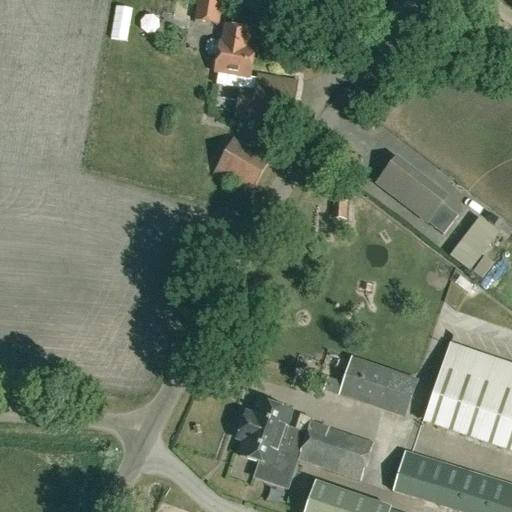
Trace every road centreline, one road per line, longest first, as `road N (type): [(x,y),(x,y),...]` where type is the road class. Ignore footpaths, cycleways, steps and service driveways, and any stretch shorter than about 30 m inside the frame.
road 1 (unclassified): [(154,421),(256,227),(412,0)]
road 2 (unclassified): [(154,421),(0,412)]
